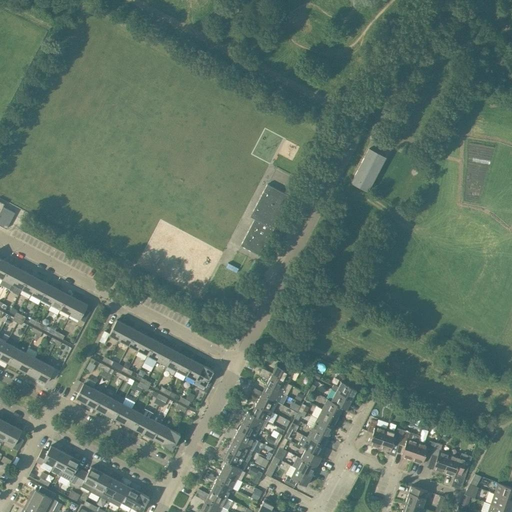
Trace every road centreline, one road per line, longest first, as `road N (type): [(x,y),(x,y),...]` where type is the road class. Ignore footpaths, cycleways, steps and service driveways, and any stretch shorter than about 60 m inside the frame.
road 1 (residential): [(238,361),(364,121)]
road 2 (residential): [(0,236),(238,361)]
road 3 (residential): [(43,422),(170,489)]
road 4 (residential): [(180,471),(53,404)]
road 5 (residential): [(180,471),(238,361)]
